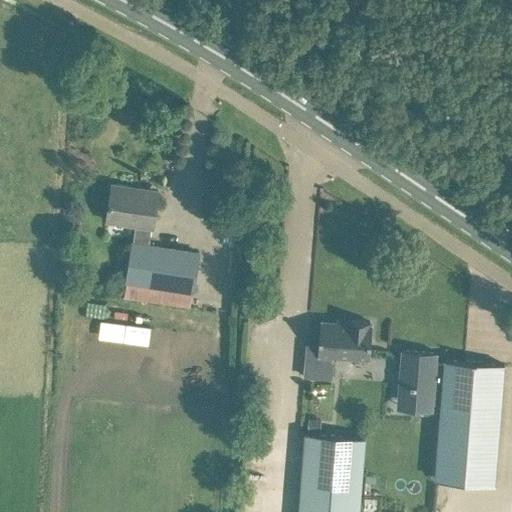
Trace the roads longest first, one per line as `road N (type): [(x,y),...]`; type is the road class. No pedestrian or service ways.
road 1 (unclassified): [(511,284),(159,53),(55,0)]
road 2 (primary): [(511,252),(119,0)]
